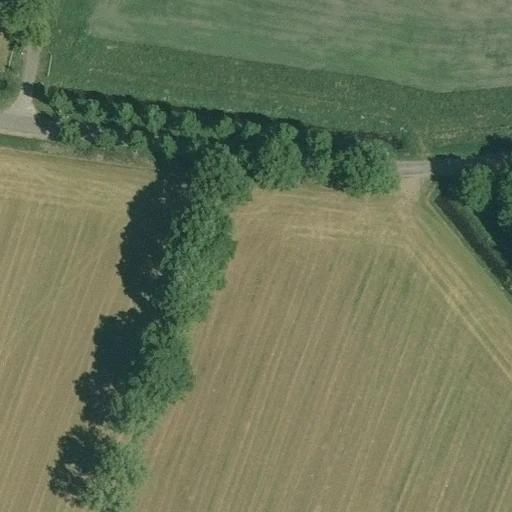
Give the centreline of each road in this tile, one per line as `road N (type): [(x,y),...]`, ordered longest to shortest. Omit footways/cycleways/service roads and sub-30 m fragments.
road 1 (unclassified): [(511,159),(353,169),(16,123)]
road 2 (unclassified): [(16,123),(43,0)]
